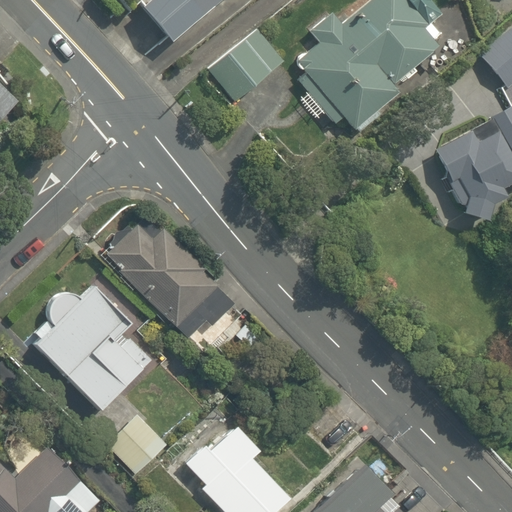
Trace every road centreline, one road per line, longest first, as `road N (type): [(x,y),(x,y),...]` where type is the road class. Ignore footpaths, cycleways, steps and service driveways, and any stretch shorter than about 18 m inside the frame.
road 1 (secondary): [(119,129),(506,511)]
road 2 (residential): [(119,129),(0,247)]
road 3 (secondary): [(34,0),(119,129)]
